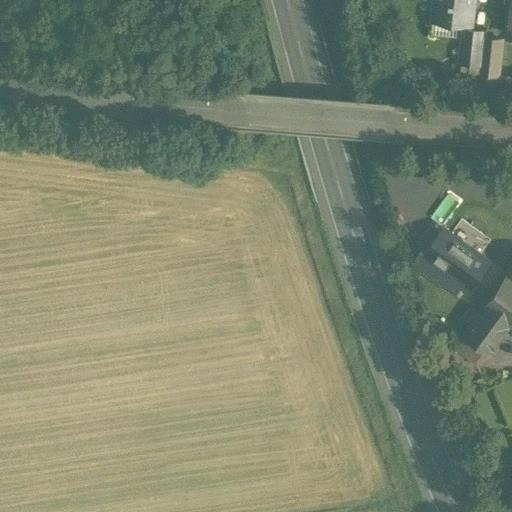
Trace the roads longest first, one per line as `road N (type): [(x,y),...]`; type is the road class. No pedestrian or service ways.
road 1 (primary): [(287,0),(341,198),(452,511)]
road 2 (unclassified): [(0,83),(238,102)]
road 3 (residential): [(238,102),(413,117)]
